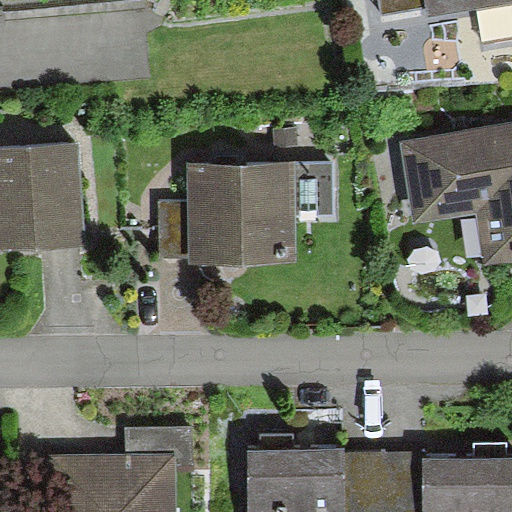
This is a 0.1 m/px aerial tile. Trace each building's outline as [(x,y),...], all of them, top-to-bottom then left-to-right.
[(499,249),(511,246),(511,109),(416,124),(428,205),(491,195),(499,249)] [(0,231),(92,224),(84,130),(0,136),(0,231)] [(169,240),(302,237),(300,147),(197,150),(198,192),(168,193),(169,240)] [(339,211),(340,151),(304,150),(302,210),(339,211)] [(54,511),(184,511),(182,445),(201,445),(201,416),(136,417),(137,441),(53,443),(54,511)] [(260,511),(349,511),(350,499),(348,442),(348,433),(260,435),(260,511)] [(511,511),(511,438),(431,440),(432,498),(432,511),(511,511)] [(432,498),(431,440),(348,442),(350,499),(432,498)]
